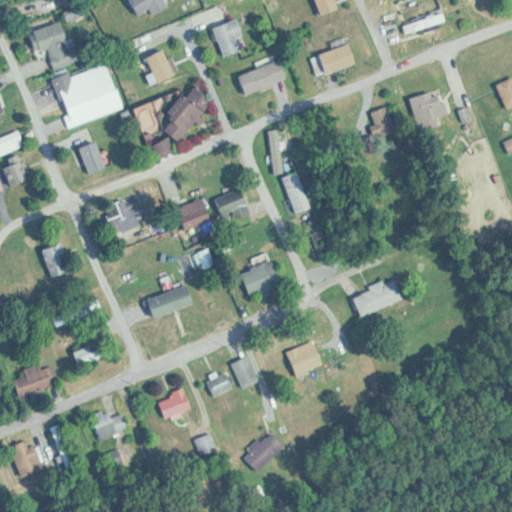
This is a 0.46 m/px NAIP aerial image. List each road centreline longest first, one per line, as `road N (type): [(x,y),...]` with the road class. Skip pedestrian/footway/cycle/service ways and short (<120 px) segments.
road 1 (residential): [(0,228),(14,203),(72,179),(234,133),(511,24)]
road 2 (residential): [(143,371),(72,179),(0,22)]
road 3 (residential): [(313,289),(0,431)]
road 4 (residential): [(313,289),(185,22)]
